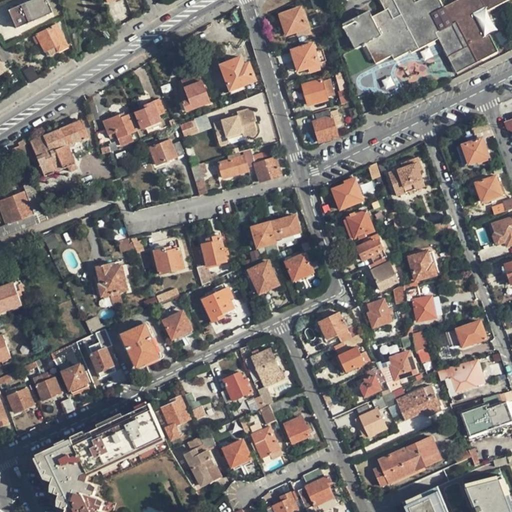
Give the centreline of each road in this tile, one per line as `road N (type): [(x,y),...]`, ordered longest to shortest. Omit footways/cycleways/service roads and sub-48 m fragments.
road 1 (residential): [(0,457),(278,318)]
road 2 (residential): [(420,117),(511,373)]
road 3 (residential): [(278,318),(368,511)]
road 4 (primary): [(0,129),(165,24)]
road 5 (residential): [(300,176),(247,0)]
road 6 (residential): [(278,318),(328,295),(336,283),(300,176)]
road 7 (residential): [(126,212),(139,217),(300,176)]
road 8 (unknown): [(339,449),(208,511)]
road 9 (residential): [(420,117),(300,176)]
road 10 (residential): [(0,242),(121,196)]
